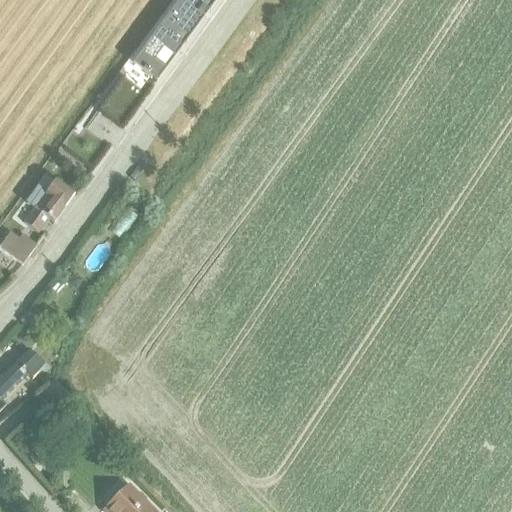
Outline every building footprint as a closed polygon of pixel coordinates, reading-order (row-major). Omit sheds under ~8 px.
[(152,45),(138,65),(148,71),(142,78),(155,88),(174,61),(152,45)] [(35,209),(24,224),(38,234),(48,220),(54,224),(75,196),(56,182),(46,196),(42,194),(36,196),(32,201),(32,208),(35,209)] [(10,234),(0,248),(0,251),(22,267),(37,247),(22,236),(19,241),(10,234)] [(2,404),(14,392),(28,378),(32,382),(45,369),(27,351),(0,379),(0,413),(6,408),(2,404)] [(52,383),(41,395),(61,416),(75,402),(54,381),(52,383)] [(14,400),(14,392),(2,404),(6,408),(14,400)] [(121,511),(154,511),(129,486),(112,503),(121,511)] [(121,511),(112,503),(103,511),(104,511),(121,511)]
